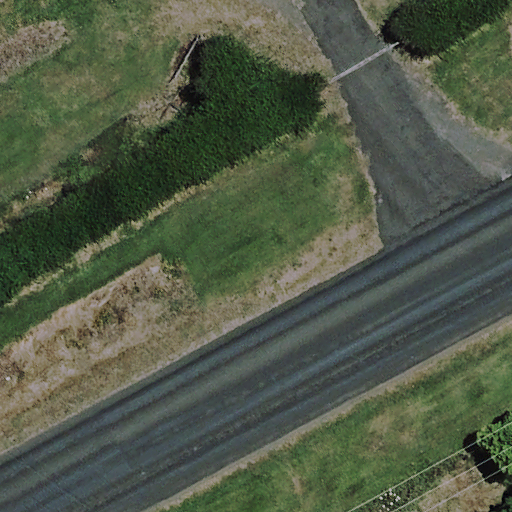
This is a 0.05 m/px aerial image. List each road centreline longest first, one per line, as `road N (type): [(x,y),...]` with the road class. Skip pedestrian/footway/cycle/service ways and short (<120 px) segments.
road 1 (unclassified): [(511,247),(26,511)]
road 2 (track): [(331,0),(459,275)]
